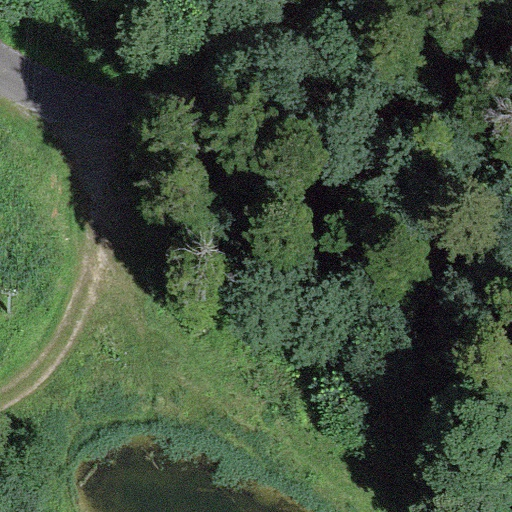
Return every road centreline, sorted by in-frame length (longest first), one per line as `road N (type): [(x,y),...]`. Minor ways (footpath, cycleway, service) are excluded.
road 1 (unclassified): [(0,82),(51,120),(114,150),(209,145),(318,91),(388,0)]
road 2 (track): [(0,379),(21,368),(85,285),(107,241),(114,150)]
